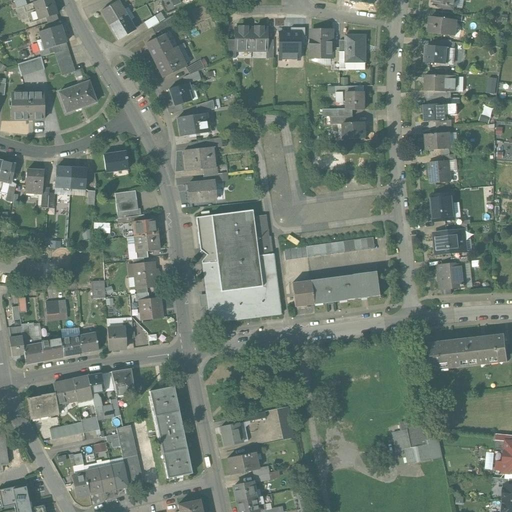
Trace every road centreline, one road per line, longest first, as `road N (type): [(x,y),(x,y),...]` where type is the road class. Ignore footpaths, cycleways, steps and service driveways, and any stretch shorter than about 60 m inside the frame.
road 1 (residential): [(408,317),(392,99),(397,23)]
road 2 (residential): [(6,385),(188,350)]
road 3 (residential): [(188,350),(160,168)]
road 4 (unclassified): [(329,511),(299,332)]
road 5 (residential): [(96,53),(117,50),(147,68),(172,132),(160,168)]
road 6 (residential): [(137,119),(61,153),(0,144)]
road 7 (residential): [(6,385),(69,511)]
road 8 (residential): [(188,350),(216,481)]
